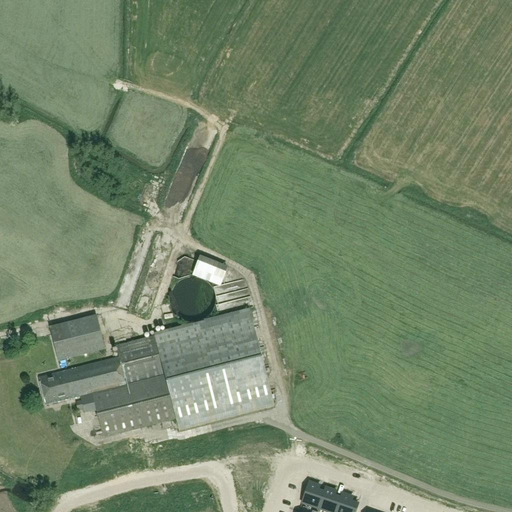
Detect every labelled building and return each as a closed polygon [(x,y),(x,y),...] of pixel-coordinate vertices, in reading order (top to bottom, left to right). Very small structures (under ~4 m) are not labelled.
[(202,180),(211,142),(189,136),(179,175),(202,180)] [(132,203),(140,206),(150,184),(126,174),(118,193),(134,200),(132,203)] [(188,280),(193,263),(176,259),(172,276),(188,280)] [(197,265),(191,281),(222,292),(228,275),(197,265)] [(148,307),(153,289),(142,286),(138,304),(148,307)] [(247,287),(214,289),(215,303),(247,301),(247,287)] [(119,358),(39,378),(46,405),(81,397),(82,401),(76,403),(78,411),(84,409),(85,413),(97,410),(103,437),(176,419),(179,431),(243,415),(254,412),(274,407),(250,311),(168,331),(155,334),(155,336),(145,339),(138,341),(116,346),(119,358)] [(51,329),(59,365),(106,354),(98,318),(51,329)] [(320,486),(309,483),(302,503),(319,509),(325,493),(318,491),(320,486)] [(195,498),(184,499),(185,509),(187,508),(187,511),(196,511),(198,511),(198,509),(210,507),(208,500),(211,500),(210,491),(207,492),(206,485),(193,487),(195,498)] [(326,488),(325,493),(319,509),(328,511),(336,511),(341,499),(335,496),(336,492),(326,488)] [(162,493),(149,495),(151,511),(172,511),(171,502),(164,503),(162,493)] [(353,497),(343,494),(341,499),(336,511),(355,511),(358,504),(351,502),(353,497)] [(122,502),(102,508),(103,511),(137,511),(135,504),(124,507),(122,502)]
